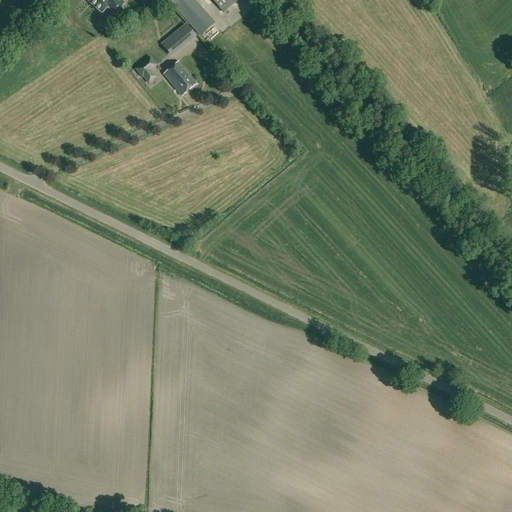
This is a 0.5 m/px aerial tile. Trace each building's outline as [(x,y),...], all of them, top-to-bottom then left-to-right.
[(86,0),(102,14),(107,8),(115,14),(124,3),(120,0),(86,0)] [(142,0),(145,9),(166,1),(165,0),(142,0)] [(167,0),(200,37),(215,23),(195,0),(167,0)] [(212,0),(224,13),(237,0),(212,0)] [(157,65),(151,58),(136,70),(142,77),(157,65)] [(182,96),(197,84),(179,62),(164,74),(182,96)]
